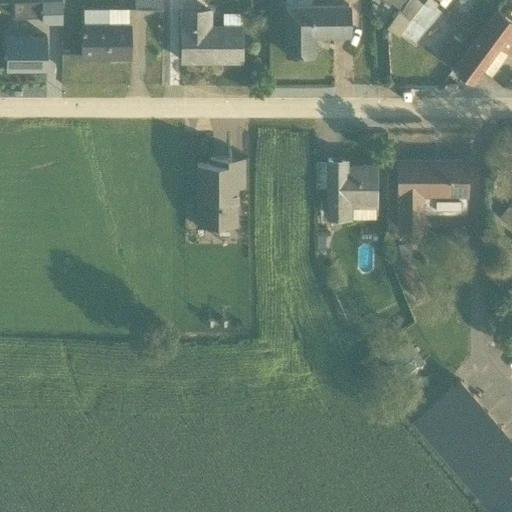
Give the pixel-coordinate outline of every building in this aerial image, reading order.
[(63,0),(14,0),(16,28),(39,27),(39,21),(65,20),(63,0)] [(162,0),(132,0),(132,8),(163,8),(162,0)] [(310,0),(283,0),(285,53),(311,53),(311,35),(348,35),(348,2),(310,3),(310,0)] [(381,0),(395,9),(401,0),(381,0)] [(432,0),(401,0),(395,9),(383,26),(402,39),(405,35),(414,41),(439,8),(431,3),(432,0)] [(432,0),(431,3),(439,8),(443,11),(447,6),(451,0),(432,0)] [(464,0),(451,0),(447,6),(456,12),(464,0)] [(106,8),(81,8),(81,57),(128,57),(128,24),(106,24),(106,8)] [(181,8),(181,60),(240,60),(240,12),(221,12),(221,23),(210,23),(210,8),(181,8)] [(511,21),(496,9),(452,68),(470,82),(480,69),(489,76),(504,55),(508,57),(511,51),(511,21)] [(45,35),(4,34),(4,68),(45,69),(45,35)] [(457,44),(447,37),(438,48),(448,56),(457,44)] [(208,163),(196,163),(195,224),(234,225),(235,186),(243,186),(243,157),(208,156),(208,163)] [(343,159),(327,159),(327,216),(374,216),(374,165),(343,165),(343,159)] [(464,159),(398,160),(399,231),(424,230),(423,213),(465,212),(464,159)] [(511,197),(498,215),(511,226),(511,197)] [(511,511),(511,425),(466,374),(421,413),(508,511),(511,511)]
